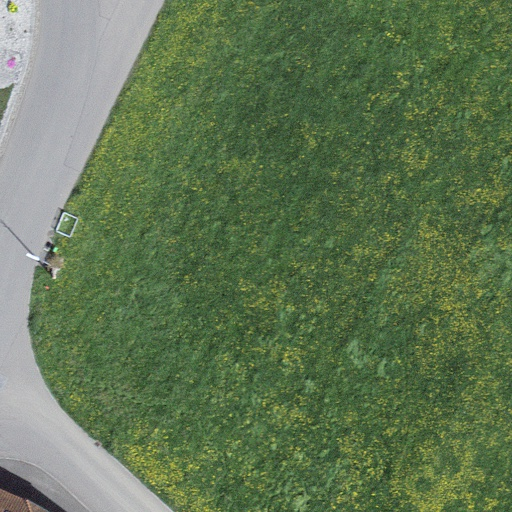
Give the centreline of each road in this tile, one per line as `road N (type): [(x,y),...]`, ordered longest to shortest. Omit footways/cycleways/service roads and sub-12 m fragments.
road 1 (residential): [(89,48),(0,276)]
road 2 (residential): [(0,398),(132,511)]
